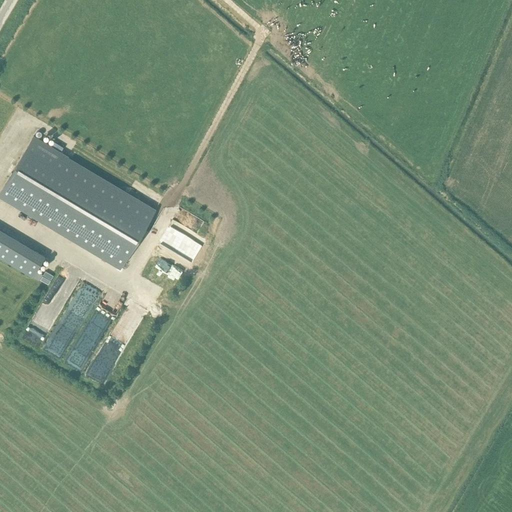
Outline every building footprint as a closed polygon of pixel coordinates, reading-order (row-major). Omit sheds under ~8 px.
[(33,136),(0,192),(0,195),(120,267),(155,209),(124,190),(69,157),(33,136)] [(0,230),(0,258),(38,281),(42,274),(36,270),(44,256),(0,230)] [(168,264),(164,275),(175,279),(183,261),(167,254),(164,262),(168,264)] [(53,276),(45,271),(40,279),(48,284),(53,276)] [(154,298),(152,301),(156,304),(164,292),(145,280),(140,289),(154,298)]
